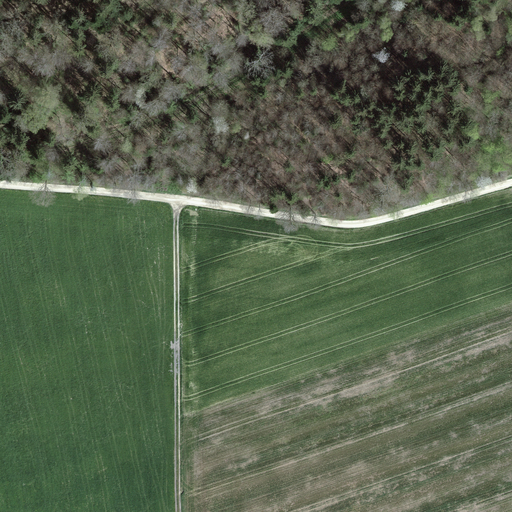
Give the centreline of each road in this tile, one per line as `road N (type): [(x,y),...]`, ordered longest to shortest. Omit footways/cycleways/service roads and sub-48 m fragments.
road 1 (track): [(511,180),(344,224),(0,183)]
road 2 (track): [(175,511),(176,199)]
